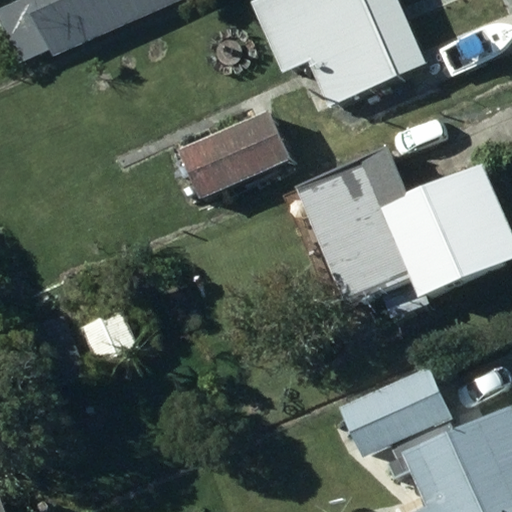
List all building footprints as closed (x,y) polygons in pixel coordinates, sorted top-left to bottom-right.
[(28,0),(11,8),(34,61),(64,48),(66,52),(183,0),(28,0)] [(388,0),(289,0),(269,9),(298,75),(323,64),(345,112),(423,77),(388,0)] [(280,118),(194,157),(216,206),(302,167),(280,118)] [(318,198),(367,313),(433,285),(442,306),(511,276),(511,191),(505,175),(432,205),(412,159),(318,198)] [(135,317),(94,334),(109,371),(150,354),(135,317)] [(402,452),(408,464),(397,469),(405,486),(429,475),(445,511),(511,511),(511,421),(468,441),(461,425),(466,423),(444,375),(356,414),(378,463),(402,452)] [(21,511),(11,489),(0,493),(0,511),(21,511)]
